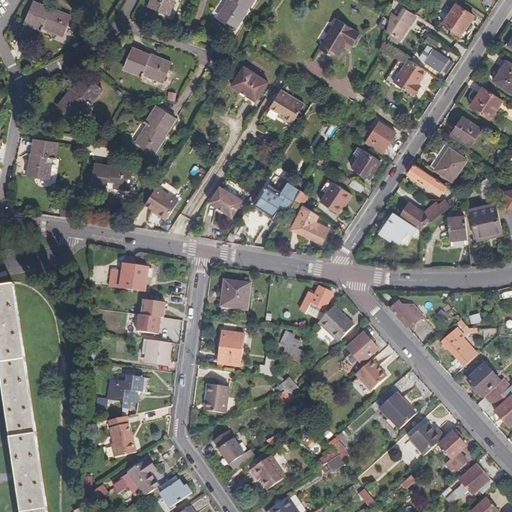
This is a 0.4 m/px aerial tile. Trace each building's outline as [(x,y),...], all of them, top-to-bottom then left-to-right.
[(36,0),(26,20),(42,28),(45,21),(51,23),(50,27),(64,34),(73,15),(57,8),(56,9),(36,0)] [(152,0),(150,6),(169,15),(175,0),(152,0)] [(236,0),(234,4),(230,2),(220,18),(238,29),(250,10),(248,9),(253,0),(236,0)] [(352,0),(350,0),(346,6),(362,17),(367,10),(352,0)] [(460,37),(474,17),(456,5),(443,25),(452,31),(450,35),(457,39),(459,36),(460,37)] [(391,15),(391,17),(387,32),(395,37),(400,40),(417,16),(404,7),(397,18),(391,15)] [(337,58),(343,49),(342,48),(344,44),(346,40),(354,45),(361,34),(354,29),(354,28),(339,19),(321,48),(337,58)] [(19,43),(27,45),(30,27),(22,25),(19,43)] [(425,41),(435,48),(439,43),(428,36),(425,41)] [(395,49),(400,40),(395,37),(389,45),(395,49)] [(421,59),(441,72),(444,67),(451,72),(456,63),(430,46),(421,59)] [(133,48),(125,68),(144,76),(147,70),(152,72),(150,76),(165,82),(173,63),(156,56),(155,57),(133,48)] [(426,70),(410,59),(406,65),(400,61),(386,82),(392,86),(395,83),(403,88),(416,97),(423,87),(420,85),(417,83),(426,70)] [(500,71),(502,72),(504,73),(511,64),(507,61),(500,71)] [(504,73),(502,72),(495,82),(511,93),(511,64),(504,73)] [(231,86),(240,91),(246,95),(247,96),(244,100),(253,105),(268,81),(243,66),(231,86)] [(429,72),(426,70),(417,83),(420,85),(429,72)] [(90,103),(102,89),(85,75),(72,91),(71,89),(58,104),(74,118),(84,105),(80,102),(84,98),(90,103)] [(163,89),(170,91),(176,78),(169,75),(163,89)] [(395,83),(392,86),(401,91),(403,88),(395,83)] [(471,108),(491,121),(503,102),(483,89),(471,108)] [(285,115),(283,118),(293,124),(305,104),(281,90),(271,107),(280,112),(285,115)] [(178,102),(179,93),(170,92),(169,101),(178,102)] [(176,119),(158,107),(146,124),(154,128),(150,133),(147,131),(138,144),(155,155),(165,140),(163,138),(176,119)] [(453,136),(471,148),(481,131),(464,119),(453,136)] [(380,122),(366,144),(381,154),(390,141),(393,136),(396,132),(380,122)] [(393,136),(390,141),(394,144),(398,139),(393,136)] [(57,142),(35,139),(32,157),(29,157),(27,175),(48,178),(50,163),(46,162),(47,157),(54,158),(57,142)] [(353,169),(368,178),(374,169),(377,171),(382,163),(359,148),(355,155),(360,158),(353,169)] [(436,171),(454,183),(469,161),(451,149),(436,171)] [(327,159),(323,156),(319,163),(322,166),(327,159)] [(113,167),(95,164),(91,186),(107,188),(108,181),(114,182),(114,186),(130,188),(133,168),(113,165),(113,167)] [(442,196),(448,187),(415,166),(409,175),(442,196)] [(374,169),(368,178),(371,180),(377,171),(374,169)] [(491,177),(481,186),(484,203),(496,201),(491,177)] [(328,194),(335,183),(329,180),(323,190),(328,194)] [(350,186),(362,194),(366,187),(354,180),(350,186)] [(354,195),(335,183),(328,194),(322,202),(339,214),(344,206),(348,201),(349,202),(354,195)] [(303,190),(295,185),(288,196),(296,201),(303,190)] [(219,186),(209,202),(218,208),(219,206),(227,212),(226,213),(233,217),(243,202),(219,186)] [(157,187),(145,205),(153,210),(157,213),(157,214),(166,221),(178,201),(157,187)] [(277,216),(284,221),(292,208),(274,197),(277,192),(269,187),(257,206),(276,217),(277,216)] [(303,190),(296,201),(303,205),(310,195),(303,190)] [(465,198),(456,193),(450,198),(456,205),(465,198)] [(456,205),(450,198),(444,203),(442,200),(425,214),(411,204),(407,211),(411,214),(407,221),(417,228),(423,232),(456,205)] [(316,223),(320,216),(304,206),(294,222),(314,236),(311,240),(319,245),(329,231),(316,223)] [(503,235),(497,206),(471,211),(477,241),(503,235)] [(62,218),(78,220),(79,210),(64,208),(62,218)] [(411,214),(407,211),(403,218),(407,221),(411,214)] [(403,218),(396,214),(381,235),(391,241),(393,239),(400,244),(408,232),(412,234),(417,228),(407,221),(403,218)] [(470,248),(467,218),(450,220),(453,250),(470,248)] [(291,226),(311,240),(314,236),(294,222),(291,226)] [(113,272),(111,288),(144,292),(145,292),(149,269),(124,266),(123,273),(113,272)] [(224,307),(248,311),(251,285),(225,281),(224,291),(226,291),(224,307)] [(48,511),(15,285),(0,287),(0,366),(16,471),(17,480),(20,498),(21,511),(48,511)] [(302,312),(307,315),(310,308),(324,314),(333,295),(320,288),(316,296),(310,294),(302,312)] [(164,318),(166,303),(144,300),(142,316),(161,318),(164,318)] [(398,302),(391,308),(408,327),(414,321),(415,323),(424,315),(414,305),(403,303),(400,305),(398,302)] [(333,307),(318,324),(327,331),(329,330),(341,340),(354,326),(333,307)] [(159,335),(161,318),(142,316),(140,315),(137,332),(159,335)] [(479,315),(470,318),(472,325),(481,322),(479,315)] [(470,329),(462,320),(459,322),(461,326),(467,333),(471,329),(470,329)] [(463,337),(465,334),(460,328),(458,330),(457,329),(443,341),(466,367),(480,355),(463,337)] [(297,348),(301,342),(292,338),(294,334),(287,331),(280,344),(287,348),(284,354),(292,358),(297,348)] [(216,363),(241,366),(244,335),(221,332),(216,363)] [(364,333),(347,349),(352,354),(346,359),(352,366),(358,361),(361,365),(378,349),(364,333)] [(171,343),(149,340),(147,355),(146,363),(167,366),(171,343)] [(305,352),(297,348),(292,358),(292,359),(299,364),(305,352)] [(271,377),(273,377),(276,358),(267,357),(265,366),(260,366),(259,375),(271,377)] [(386,377),(371,360),(355,375),(370,392),(386,377)] [(495,402),(511,386),(505,378),(501,381),(486,364),(469,379),(484,397),(485,396),(487,398),(478,405),(484,412),(493,404),(495,402)] [(144,392),(146,378),(136,377),(136,375),(128,374),(127,379),(121,378),(120,382),(111,381),(109,397),(118,398),(118,402),(125,403),(124,410),(130,410),(131,402),(139,403),(140,396),(137,395),(138,391),(144,392)] [(276,375),(273,377),(279,385),(285,392),(288,396),(297,388),(289,379),(284,383),(276,375)] [(207,411),(226,413),(229,387),(209,384),(207,396),(209,396),(207,411)] [(285,392),(279,385),(275,388),(280,394),(285,392)] [(511,386),(495,402),(500,408),(496,412),(510,428),(511,426),(511,386)] [(288,396),(285,392),(280,394),(275,396),(284,406),(292,400),(288,396)] [(381,409),(399,430),(416,415),(398,394),(381,409)] [(107,408),(108,399),(97,399),(97,411),(102,412),(103,408),(107,408)] [(133,440),(127,417),(109,422),(114,445),(112,445),(115,458),(137,452),(134,440),(133,440)] [(425,455),(445,437),(438,429),(434,431),(427,423),(411,439),(425,455)] [(323,434),(328,440),(333,435),(328,430),(323,434)] [(229,431),(214,441),(234,470),(249,460),(245,454),(229,431)] [(445,466),(451,472),(464,461),(458,454),(466,446),(454,432),(439,446),(452,460),(445,466)] [(282,437),(280,433),(274,437),(276,441),(282,437)] [(335,438),(328,445),(331,448),(337,456),(344,464),(351,458),(337,441),(335,438)] [(316,462),(320,468),(329,462),(337,456),(331,448),(323,453),(325,456),(316,462)] [(245,454),(249,460),(255,456),(250,450),(245,454)] [(344,464),(337,456),(329,462),(335,471),(344,464)] [(263,478),(270,489),(285,478),(271,457),(263,462),(257,467),(248,473),(255,483),(261,480),(263,478)] [(157,488),(159,487),(150,474),(156,470),(149,459),(122,478),(123,480),(113,486),(117,494),(128,487),(135,497),(143,492),(146,496),(152,492),(157,488)] [(463,485),(455,493),(450,488),(442,494),(446,499),(450,504),(457,497),(458,498),(467,490),(473,496),(479,490),(483,494),(494,484),(476,465),(459,481),(463,485)] [(184,487),(176,476),(159,487),(157,488),(171,508),(192,493),(187,485),(184,487)] [(412,476),(402,486),(406,491),(416,481),(412,476)] [(268,490),(270,489),(263,478),(261,480),(268,490)] [(372,480),(366,485),(371,491),(378,486),(372,480)] [(102,486),(89,496),(93,501),(106,492),(102,486)] [(358,511),(365,511),(377,505),(374,501),(365,490),(360,494),(368,505),(359,511),(358,511)] [(270,510),(271,511),(296,511),(288,499),(270,510)] [(498,511),(486,499),(472,511),(498,511)]
